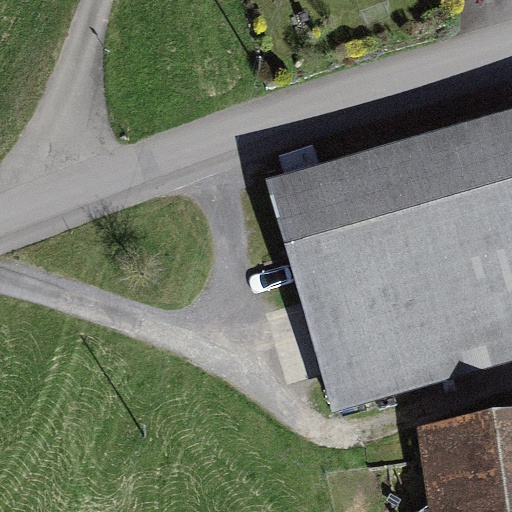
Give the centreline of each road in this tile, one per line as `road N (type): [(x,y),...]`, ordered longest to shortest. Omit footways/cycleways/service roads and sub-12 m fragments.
road 1 (residential): [(0,220),(511,53)]
road 2 (track): [(67,194),(108,0)]
